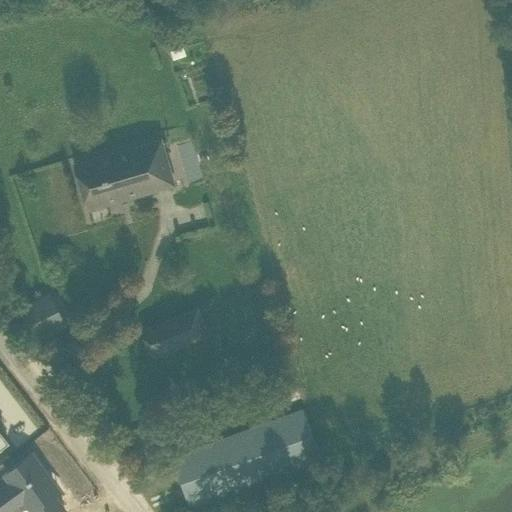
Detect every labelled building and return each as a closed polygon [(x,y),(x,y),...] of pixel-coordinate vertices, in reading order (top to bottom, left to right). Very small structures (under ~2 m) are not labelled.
[(106,205),(176,185),(162,139),(74,165),(88,211),(89,210),(87,204),(104,199),(106,205)] [(19,309),(36,342),(67,326),(50,293),(19,309)] [(142,330),(153,357),(197,340),(187,313),(142,330)] [(190,450),(171,457),(190,510),(321,462),(301,407),(190,450)] [(0,449),(8,443),(0,432),(0,449)] [(11,482),(0,489),(0,511),(9,511),(25,501),(32,511),(60,511),(64,510),(53,494),(55,493),(42,475),(45,473),(32,455),(5,475),(11,482)]
